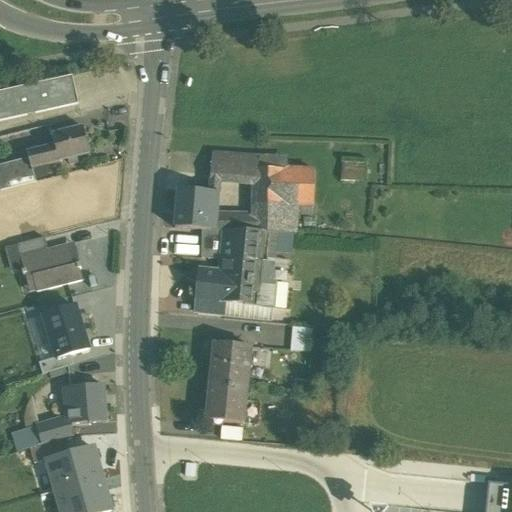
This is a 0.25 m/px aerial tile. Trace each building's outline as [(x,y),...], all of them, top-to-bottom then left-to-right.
[(71,78),(0,93),(0,121),(77,105),(71,78)] [(82,127),(52,136),(54,146),(58,163),(68,161),(69,166),(77,164),(75,159),(89,156),(82,127)] [(54,146),(27,153),(29,161),(31,171),(32,170),(58,164),(58,163),(54,146)] [(259,159),(212,155),(210,177),(221,178),(256,181),(257,170),(258,171),(259,159)] [(23,160),(0,166),(0,190),(0,192),(35,183),(32,170),(31,171),(29,161),(23,160)] [(258,171),(257,170),(256,181),(255,219),(255,233),(263,234),(278,234),(296,234),(297,205),(298,171),(258,171)] [(314,172),(298,171),(297,205),(313,206),(314,172)] [(221,178),(210,177),(209,194),(213,194),(220,195),(221,178)] [(209,194),(177,191),(174,229),(202,232),(210,232),(211,218),(213,194),(209,194)] [(225,218),(211,218),(210,232),(225,233),(225,218)] [(255,219),(225,218),(225,233),(227,233),(255,233),(255,219)] [(210,232),(202,232),(201,260),(224,263),(224,261),(227,233),(225,233),(210,232)] [(255,233),(227,233),(224,261),(260,264),(261,259),(263,234),(255,233)] [(278,234),(263,234),(261,259),(275,261),(278,234)] [(45,239),(17,246),(20,258),(48,251),(45,239)] [(48,251),(20,258),(24,272),(25,275),(26,282),(33,280),(36,293),(83,281),(80,269),(81,269),(80,265),(74,266),(69,246),(48,251)] [(260,264),(224,261),(224,263),(223,274),(222,284),(219,283),(217,304),(226,305),(244,307),(244,308),(261,309),(265,270),(266,265),(260,264)] [(271,271),(265,270),(261,309),(274,311),(276,284),(270,283),(271,271)] [(223,274),(203,272),(201,271),(198,303),(199,303),(217,304),(219,283),(222,284),(223,274)] [(217,304),(199,303),(197,316),(224,319),(226,305),(217,304)] [(74,308),(44,317),(57,358),(57,360),(70,356),(87,350),(74,308)] [(313,330),(293,328),(291,351),(311,353),(313,330)] [(251,348),(217,344),(213,383),(247,386),(251,348)] [(57,358),(39,363),(43,376),(74,367),(70,356),(57,360),(57,358)] [(247,386),(213,383),(208,421),(243,424),(247,386)] [(103,387),(68,389),(70,418),(70,427),(72,427),(105,425),(103,387)] [(70,418),(37,428),(42,447),(73,438),(72,427),(70,427),(70,418)] [(37,428),(24,431),(30,450),(42,447),(37,428)] [(242,430),(222,428),(221,440),(241,442),(242,430)] [(68,456),(64,442),(30,451),(35,465),(44,463),(68,456)] [(44,463),(54,495),(103,480),(94,449),(68,456),(44,463)] [(112,511),(103,480),(54,495),(58,511),(112,511)] [(511,511),(511,487),(488,485),(485,511),(511,511)]
